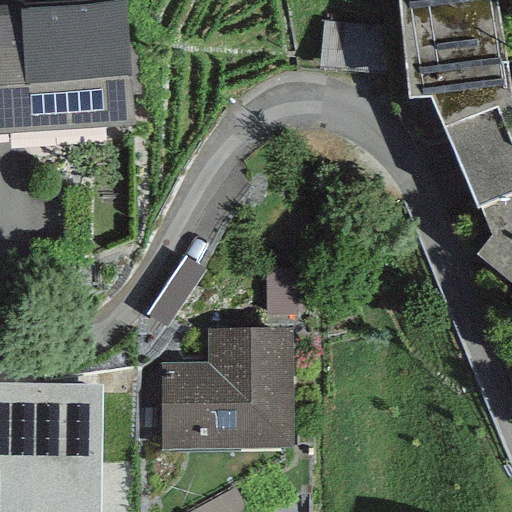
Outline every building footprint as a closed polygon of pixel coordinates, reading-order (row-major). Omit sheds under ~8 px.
[(493,0),(396,0),(407,113),(429,109),(477,221),(480,220),(491,242),(476,265),(511,291),(511,111),(509,105),(493,0)] [(125,14),(19,17),(19,9),(0,10),(0,150),(132,141),(130,99),(140,99),(137,45),(126,45),(125,14)] [(276,268),(277,311),(307,310),(306,266),(276,268)] [(290,336),(208,337),(208,367),(162,368),(163,461),(291,460),(290,336)] [(0,511),(105,511),(105,402),(0,402),(0,511)]
